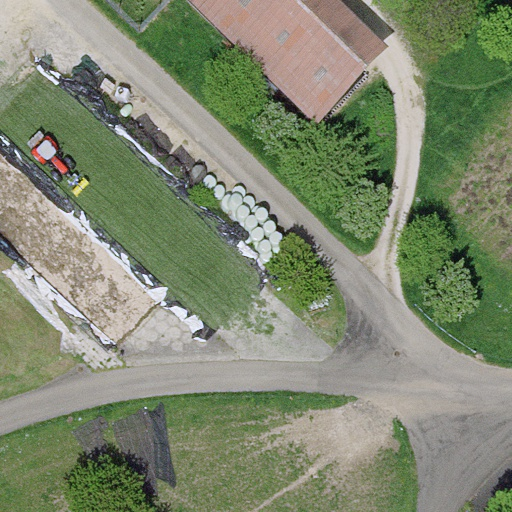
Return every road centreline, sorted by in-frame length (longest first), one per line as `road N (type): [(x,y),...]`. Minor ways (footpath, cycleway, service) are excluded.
road 1 (track): [(67,0),(477,404),(437,511)]
road 2 (unclassified): [(0,419),(125,387),(255,377),(334,379),(477,404)]
